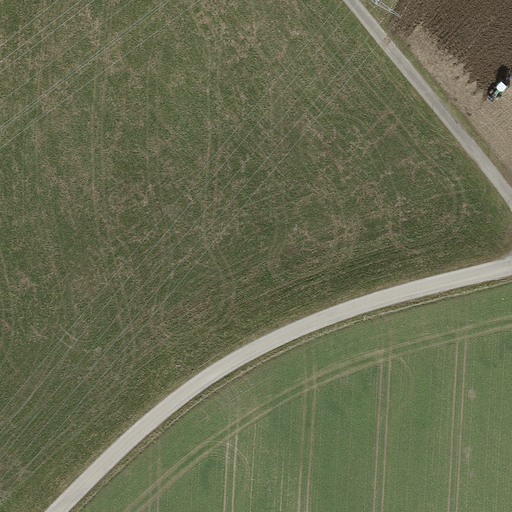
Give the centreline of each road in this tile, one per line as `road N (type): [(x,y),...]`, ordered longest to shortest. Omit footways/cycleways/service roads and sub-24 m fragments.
road 1 (track): [(57,511),(149,422),(240,358),(355,308),(511,267)]
road 2 (track): [(352,0),(511,197)]
